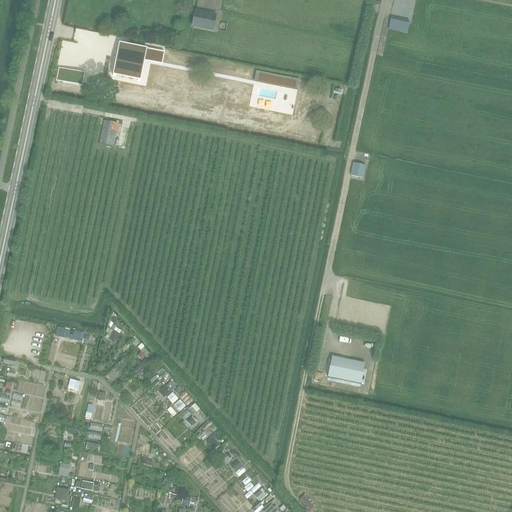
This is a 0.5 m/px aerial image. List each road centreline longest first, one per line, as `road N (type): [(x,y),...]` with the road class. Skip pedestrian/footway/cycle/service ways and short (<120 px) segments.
road 1 (track): [(34,100),(329,160)]
road 2 (secondary): [(0,262),(55,0)]
road 3 (track): [(322,295),(286,473),(306,511)]
road 4 (track): [(511,440),(301,395)]
